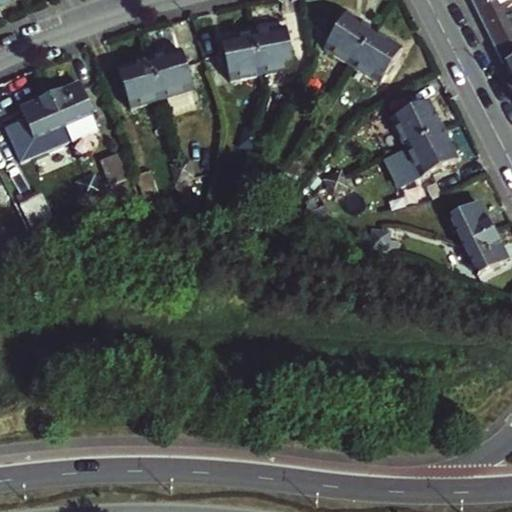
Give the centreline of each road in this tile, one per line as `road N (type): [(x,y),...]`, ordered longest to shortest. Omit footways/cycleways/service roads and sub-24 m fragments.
road 1 (primary): [(388,491),(172,468),(0,478)]
road 2 (tertiary): [(428,0),(511,162)]
road 3 (residential): [(169,0),(0,61)]
road 4 (tertiary): [(511,434),(440,479),(388,491)]
road 5 (primary): [(511,489),(388,491)]
